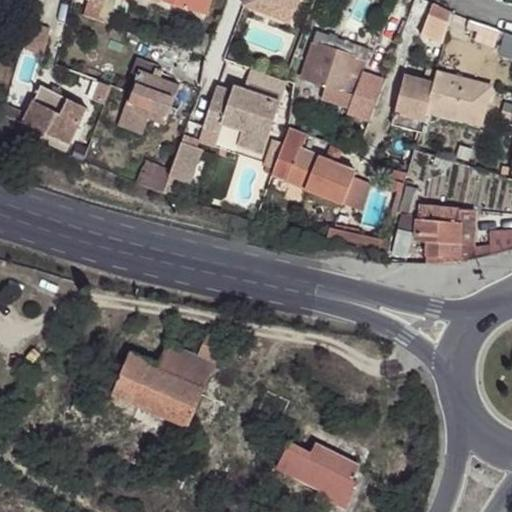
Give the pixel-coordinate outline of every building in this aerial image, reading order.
[(88,0),(84,16),(108,23),(115,0),(88,0)] [(126,0),(132,2),(132,0),(158,0),(206,15),(210,0),(126,0)] [(299,0),(245,0),(243,5),(290,23),(299,0)] [(50,28),(36,25),(42,6),(33,4),(22,47),(43,58),(50,28)] [(451,13),(433,4),(421,35),(443,43),(451,13)] [(370,50),(317,31),(313,41),(367,59),(370,50)] [(511,34),(506,32),(499,54),(511,57),(511,34)] [(207,44),(197,40),(193,50),(204,54),(207,44)] [(367,59),(313,41),(301,76),(326,85),(354,95),(350,109),(347,116),(369,123),(385,81),(362,73),(367,59)] [(165,124),(168,118),(180,86),(154,76),(158,66),(137,58),(131,73),(137,75),(125,109),(149,118),(165,124)] [(492,86),(435,70),(432,82),(425,111),(481,126),(492,86)] [(288,83),(251,71),(245,90),(281,102),(288,83)] [(425,111),(432,82),(405,74),(392,124),(419,131),(425,111)] [(92,100),(104,105),(111,86),(99,82),(92,100)] [(4,111),(1,122),(18,132),(19,130),(67,151),(88,109),(41,85),(26,114),(6,106),(4,111)] [(350,109),(354,95),(326,85),(321,99),(350,109)] [(245,90),(234,87),(232,92),(217,87),(203,126),(220,132),(222,124),(243,131),(238,145),(264,153),(281,102),(245,90)] [(149,118),(125,109),(119,124),(143,134),(149,118)] [(220,132),(203,126),(199,140),(198,141),(215,146),(220,132)] [(272,176),(343,205),(354,177),(357,170),(302,148),(308,135),(289,128),(283,143),(274,168),(272,176)] [(199,140),(184,134),(181,143),(196,148),(198,141),(199,140)] [(283,143),(273,140),(264,165),(274,168),(283,143)] [(196,148),(181,143),(172,169),(163,193),(173,197),(179,179),(191,184),(203,151),(196,148)] [(155,163),(146,160),(137,183),(146,187),(155,163)] [(172,169),(155,163),(146,187),(163,193),(172,169)] [(369,184),(354,177),(343,205),(361,211),(369,184)] [(460,261),(461,210),(420,206),(416,239),(428,240),(427,259),(449,262),(460,261)] [(475,211),(461,210),(460,261),(473,258),(474,247),(475,211)] [(399,229),(413,232),(417,216),(403,213),(399,229)] [(328,240),(378,252),(381,240),(331,229),(328,240)] [(407,256),(413,232),(399,229),(392,254),(407,256)] [(492,245),(474,247),(473,258),(511,249),(511,231),(492,233),(492,245)] [(119,378),(113,393),(189,426),(215,365),(213,364),(226,335),(210,328),(197,356),(169,343),(159,366),(130,353),(125,365),(101,353),(94,367),(119,378)] [(256,413),(250,427),(272,438),(278,424),(256,413)] [(289,443),(277,467),(320,488),(318,492),(347,507),(359,484),(353,480),(360,467),(315,444),(311,453),(289,443)]
